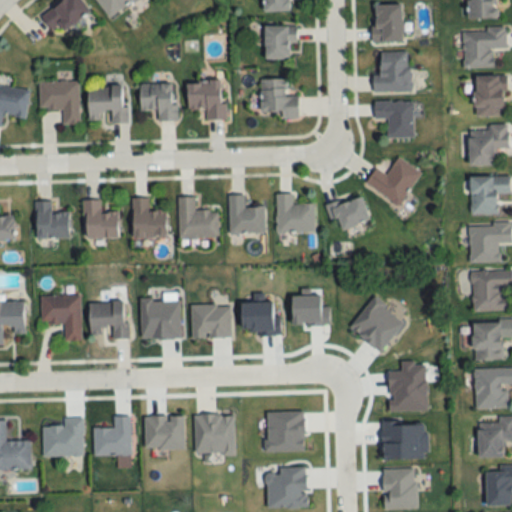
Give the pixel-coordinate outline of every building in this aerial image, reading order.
[(63,31),(91,14),(82,0),(64,0),(41,15),(51,31),(60,25),(63,31)] [(95,0),(108,19),(135,0),(95,0)] [(294,11),(294,0),(263,0),(264,11),(294,11)] [(469,0),(469,18),(503,19),(503,0),(469,0)] [(403,5),(373,5),(373,42),(403,42),(403,5)] [(265,25),(265,59),(290,59),(290,43),(296,43),(296,25),(265,25)] [(463,29),(463,68),(494,68),(494,49),(506,49),(506,28),(463,29)] [(410,92),(410,52),(379,52),(379,74),(373,74),(373,92),(410,92)] [(504,76),(475,76),(476,116),(504,116),(504,76)] [(298,96),(287,96),(287,78),(260,79),(260,112),(281,112),(281,118),(298,118),(298,96)] [(79,81),(39,81),(39,109),(63,109),(63,124),(80,124),(79,81)] [(205,119),(226,119),(226,81),(187,81),(188,109),(205,108),(205,119)] [(157,120),(176,120),(176,83),(140,83),(140,109),(157,109),(157,120)] [(28,89),(0,85),(0,126),(1,127),(2,114),(25,117),(28,89)] [(88,86),(88,122),(102,122),(102,112),(110,112),(110,123),(126,123),(126,87),(88,86)] [(413,101),(374,101),(374,119),(387,119),(387,138),(413,138),(413,101)] [(470,165),(496,165),(496,150),(508,150),(508,124),(489,124),(489,130),(470,130),(470,165)] [(421,172),(398,157),(386,175),(376,168),(365,184),(398,206),(421,172)] [(471,214),(499,214),(498,194),(510,193),(510,176),(470,176),(471,214)] [(276,194),(276,233),(314,233),(314,204),(292,205),(292,194),(276,194)] [(229,234),(265,234),(264,207),(244,207),(244,195),(228,195),(229,234)] [(326,206),(330,221),(339,218),(342,230),(370,222),(362,195),(326,206)] [(218,239),(218,211),(195,211),(195,197),(178,197),(178,239),(218,239)] [(132,238),(167,238),(167,210),(148,210),(148,198),(132,198),(132,238)] [(101,212),(101,200),(83,200),(83,238),(118,238),(118,212),(101,212)] [(69,212),(52,212),(52,202),(36,202),(36,239),(69,239),(69,212)] [(0,241),(14,241),(14,216),(0,215),(0,241)] [(511,243),(511,223),(469,224),(469,262),(500,262),(500,243),(511,243)] [(511,270),(472,270),(472,311),(511,311),(511,270)] [(41,296),(41,324),(65,324),(65,343),(81,343),(80,296),(41,296)] [(24,334),(24,302),(0,301),(0,346),(3,346),(3,334),(24,334)] [(128,338),(126,302),(89,303),(91,332),(111,331),(112,339),(128,338)] [(511,321),(473,321),(473,362),(505,362),(505,338),(511,338),(511,321)] [(511,369),(475,369),(475,409),(508,409),(508,386),(511,386),(511,369)] [(94,456),(131,456),(131,417),(113,417),(113,429),(94,429),(94,456)] [(511,417),(498,417),(498,422),(478,422),(478,459),(505,459),(505,444),(511,444),(511,417)] [(42,457),(83,457),(83,418),(63,418),(63,427),(42,427),(42,457)] [(0,470),(30,470),(30,441),(6,441),(6,421),(0,420),(0,470)] [(511,466),(487,466),(487,506),(511,506),(511,466)]
